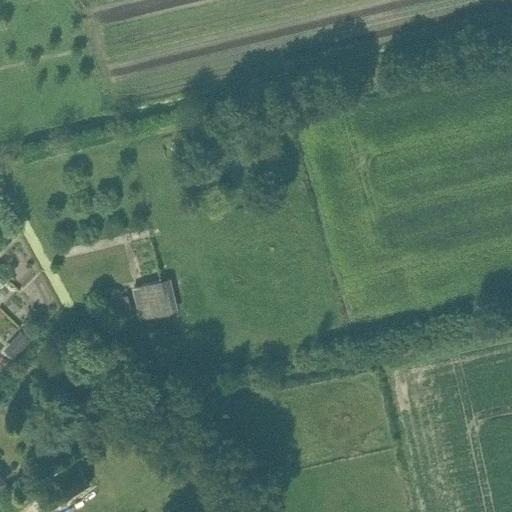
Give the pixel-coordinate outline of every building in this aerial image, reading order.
[(413,78),(394,83),(396,90),(405,88),(405,90),(415,88),(413,78)] [(171,276),(133,284),(140,317),(178,308),(171,276)] [(22,328),(4,348),(15,358),(32,339),(22,328)] [(81,435),(75,440),(80,446),(86,442),(81,435)] [(232,475),(195,443),(176,463),(215,495),(232,475)] [(79,461),(54,477),(67,498),(92,481),(79,461)]
